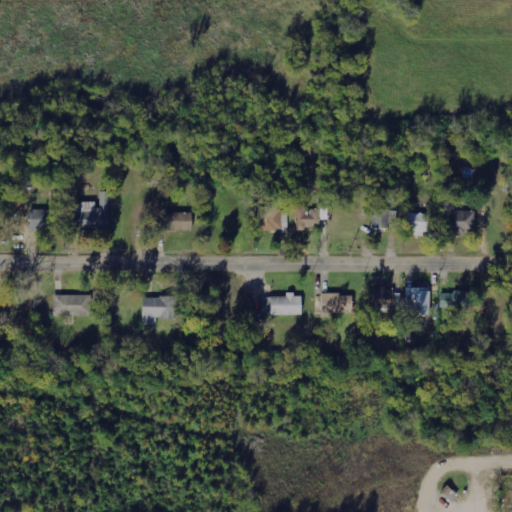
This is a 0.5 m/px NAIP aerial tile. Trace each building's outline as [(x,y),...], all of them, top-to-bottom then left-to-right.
[(258,231),(281,231),(282,207),(258,207),(258,231)] [(296,228),(319,228),(319,208),(296,209),(296,228)] [(29,231),(63,231),(63,210),(30,210),(29,231)] [(107,210),(74,211),(74,230),(107,229),(107,210)] [(398,228),(398,211),(373,210),(372,227),(398,228)] [(447,210),(446,232),(474,233),(475,211),(447,210)] [(192,213),(162,213),(162,231),(192,231),(192,213)] [(405,231),(416,231),(415,233),(430,234),(431,214),(406,213),(405,231)] [(430,315),(431,288),(406,288),(406,315),(430,315)] [(374,289),(373,308),(393,309),(393,289),(374,289)] [(473,307),(473,292),(440,293),(440,308),(473,307)] [(91,317),(92,296),(54,295),(53,316),(91,317)] [(321,313),(353,313),(352,295),(321,295),(321,313)] [(302,315),(302,296),(262,296),(262,315),(302,315)] [(142,325),(157,325),(157,319),(177,319),(177,297),(143,297),(142,325)]
